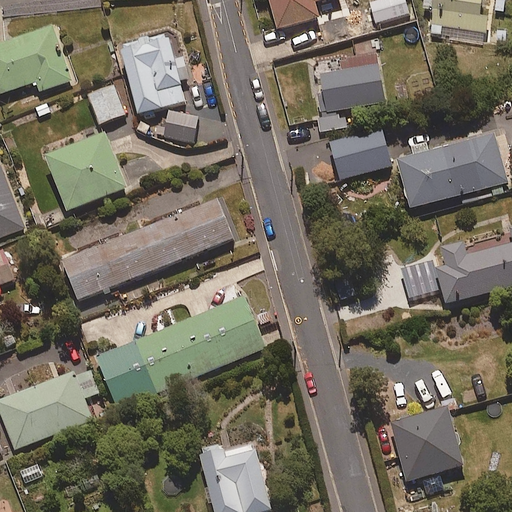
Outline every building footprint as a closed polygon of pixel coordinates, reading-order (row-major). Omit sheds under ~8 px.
[(315,2),(324,0),(269,0),(277,29),(319,18),(315,2)] [(424,0),(423,9),(432,10),(430,33),(438,34),(438,40),(449,41),(485,44),(488,16),(480,16),(481,0),(424,0)] [(41,92),(72,82),(52,24),(0,41),(0,96),(38,84),(41,92)] [(294,55),(323,49),(318,27),(289,34),(294,55)] [(190,80),(183,57),(173,60),(169,45),(180,42),(176,29),(120,44),(139,114),(184,102),(179,83),(190,80)] [(327,112),(385,103),(379,66),(321,76),(327,112)] [(124,116),(112,84),(90,93),(101,124),(124,116)] [(410,101),(406,85),(387,89),(391,105),(410,101)] [(193,144),(197,117),(169,113),(164,140),(193,144)] [(321,132),(346,127),(344,114),(318,119),(321,132)] [(341,180),(392,166),(382,129),(331,143),(341,180)] [(128,186),(105,130),(45,155),(68,211),(128,186)] [(426,143),(411,147),(413,155),(397,159),(410,209),(491,188),(493,196),(505,193),(503,184),(508,183),(495,133),(428,151),(426,143)] [(0,238),(25,229),(1,166),(0,166),(0,238)] [(216,199),(60,261),(76,302),(232,240),(216,199)] [(511,227),(511,232),(499,235),(500,239),(484,243),(467,248),(465,242),(440,248),(444,266),(437,268),(446,303),(511,287),(511,227)] [(0,287),(13,283),(2,251),(0,251),(0,287)] [(356,296),(352,276),(335,280),(340,300),(356,296)] [(265,347),(244,295),(95,359),(117,410),(265,347)] [(105,419),(87,368),(0,399),(0,411),(14,451),(105,419)] [(469,469),(451,403),(387,421),(405,487),(469,469)] [(224,451),(223,448),(220,448),(219,444),(203,448),(204,452),(199,454),(207,488),(204,488),(208,504),(211,503),(213,511),(259,511),(272,509),(255,443),(224,451)]
